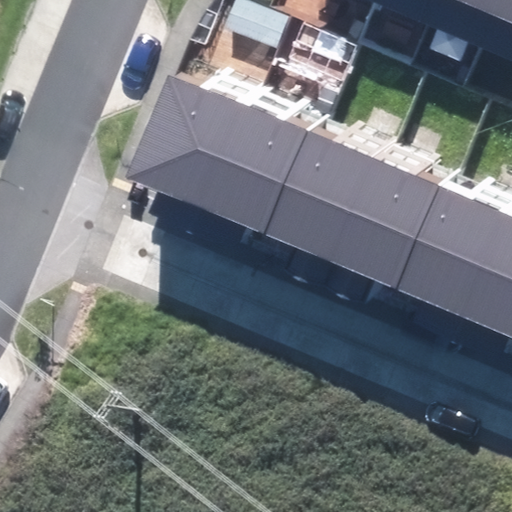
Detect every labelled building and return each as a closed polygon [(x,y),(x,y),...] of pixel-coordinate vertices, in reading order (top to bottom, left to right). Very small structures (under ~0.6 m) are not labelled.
[(381,0),(415,14),(421,0),(381,0)] [(486,0),(421,0),(415,14),(470,38),(486,0)] [(511,0),(486,0),(470,38),(511,56),(511,0)] [(199,207),(242,104),(177,78),(134,180),(199,207)] [(199,207),(266,236),(310,133),(242,104),(199,207)] [(334,264),(378,160),(310,132),(310,133),(266,236),(334,264)] [(334,264),(397,291),(440,189),(442,187),(378,160),(334,264)] [(473,322),(511,230),(511,218),(440,189),(397,291),(473,323),(473,322)] [(511,230),(473,322),(511,338),(511,230)]
